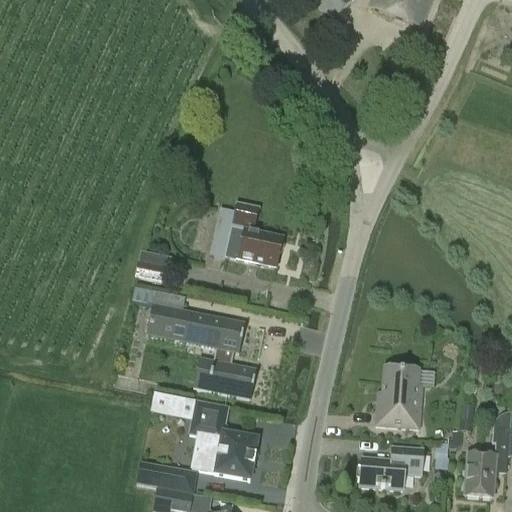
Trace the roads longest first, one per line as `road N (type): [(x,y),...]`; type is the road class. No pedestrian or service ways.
road 1 (residential): [(301,511),(351,256)]
road 2 (unclassified): [(370,202),(341,119),(250,0)]
road 3 (unclassified): [(370,202),(434,97),(475,0)]
